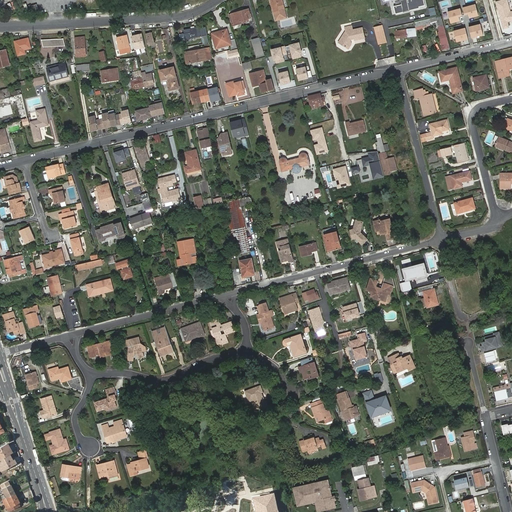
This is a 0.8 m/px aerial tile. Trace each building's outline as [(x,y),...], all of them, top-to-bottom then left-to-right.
[(269,0),(273,13),(284,10),(280,0),(269,0)] [(403,0),(400,1),(401,5),(395,7),(397,14),(425,8),(423,0),(403,0)] [(507,0),(500,0),(495,2),(503,30),(510,28),(508,22),(511,20),(511,11),(511,12),(507,0)] [(477,15),(474,4),(462,7),(464,14),(467,14),(468,17),(477,15)] [(458,8),(447,11),(450,22),(457,21),(456,18),(460,17),(458,8)] [(248,9),(231,14),(229,15),(232,25),(248,20),(246,15),(250,14),(248,9)] [(449,47),(440,17),(437,18),(438,24),(437,25),(438,30),(437,30),(442,50),(450,48),(449,47)] [(415,23),(416,26),(417,26),(418,30),(423,28),(423,31),(428,29),(427,27),(430,26),(429,21),(424,23),(423,21),(415,23)] [(482,34),(479,24),(467,26),(470,37),(482,34)] [(209,35),(207,25),(184,29),(186,39),(209,35)] [(382,25),(374,27),(379,44),(386,42),(382,25)] [(339,43),(346,48),(350,41),(350,40),(355,39),(355,41),(365,39),(362,28),(352,30),(351,26),(345,27),(346,32),(339,43)] [(467,38),(464,28),(453,31),(455,41),(467,38)] [(232,49),(238,48),(235,39),(230,40),(229,35),(227,29),(212,33),(217,48),(231,45),(232,49)] [(141,33),(131,35),(134,49),(144,47),(141,33)] [(151,34),(146,35),(148,46),(154,45),(151,34)] [(117,38),(120,50),(121,54),(131,52),(127,35),(117,38)] [(41,39),(43,47),(64,46),(63,38),(41,39)] [(77,54),(77,57),(86,56),(84,38),(76,38),(76,42),(77,54)] [(14,42),(18,56),(25,54),(24,50),(30,48),(28,39),(14,42)] [(261,43),(259,39),(252,41),(257,57),(264,55),(261,43)] [(298,44),(289,46),(293,60),(300,58),(299,54),(301,54),(298,44)] [(280,48),(271,50),(274,61),(276,61),(277,64),(284,62),(280,48)] [(184,52),(186,63),(206,60),(204,49),(184,52)] [(0,67),(10,65),(6,50),(0,51),(0,67)] [(511,58),(495,63),(498,78),(508,76),(507,70),(511,68),(511,58)] [(47,69),(50,81),(56,79),(56,80),(63,78),(69,76),(66,64),(47,69)] [(101,68),(103,82),(119,80),(117,66),(101,68)] [(169,90),(179,88),(174,67),(160,71),(162,80),(167,79),(167,81),(169,90)] [(306,68),(296,70),(298,81),(308,78),(306,68)] [(453,94),(462,92),(456,69),(438,74),(441,83),(449,81),(453,94)] [(255,73),(250,74),(254,86),(258,85),(257,84),(260,83),(260,85),(261,86),(262,85),(264,91),(273,88),(271,80),(267,80),(265,70),(261,71),(261,73),(255,74),(255,73)] [(142,78),(140,71),(133,73),(135,80),(142,78)] [(288,72),(278,74),(281,85),(290,83),(288,72)] [(142,78),(144,86),(154,84),(151,74),(145,75),(145,74),(141,75),(143,78),(142,78)] [(473,79),(476,92),(488,89),(486,76),(473,79)] [(44,77),(33,79),(35,87),(46,85),(44,77)] [(134,89),(144,86),(142,78),(135,80),(130,81),(130,80),(126,80),(129,88),(131,87),(133,87),(134,89)] [(234,81),(226,84),(228,92),(236,90),(237,92),(238,97),(245,95),(243,90),(241,81),(234,83),(234,81)] [(0,90),(0,98),(5,97),(10,96),(8,89),(0,90)] [(191,93),(193,102),(197,101),(197,103),(211,100),(208,89),(191,93)] [(420,98),(425,116),(436,113),(431,95),(429,95),(428,92),(426,93),(426,90),(422,91),(422,89),(413,91),(415,99),(420,98)] [(319,94),(308,97),(310,105),(322,103),(320,98),(320,95),(319,94)] [(152,116),(166,113),(163,102),(149,106),(152,116)] [(138,121),(152,117),(149,107),(136,110),(138,121)] [(37,119),(29,121),(34,142),(42,140),(39,128),(48,126),(44,108),(35,110),(37,119)] [(132,121),(129,109),(121,111),(121,113),(116,115),(115,113),(109,114),(109,112),(103,113),(103,118),(90,121),(92,132),(132,121)] [(230,121),(234,138),(249,134),(245,117),(230,121)] [(355,124),(355,122),(351,123),(350,122),(346,123),(349,135),(367,131),(364,120),(358,122),(358,123),(355,124)] [(430,125),(432,133),(425,135),(427,141),(434,139),(433,137),(442,135),(441,132),(449,130),(447,121),(430,125)] [(323,127),(310,130),(316,155),(329,152),(323,127)] [(198,131),(202,148),(207,147),(206,144),(205,140),(210,139),(207,128),(203,128),(203,130),(198,131)] [(229,136),(218,138),(221,152),(232,150),(229,136)] [(496,145),(495,147),(511,153),(511,142),(499,137),(496,143),(495,143),(495,144),(496,145)] [(382,140),(376,142),(378,151),(379,153),(385,151),(382,140)] [(0,144),(0,152),(6,150),(5,149),(10,147),(8,142),(0,144)] [(140,158),(142,166),(146,165),(145,162),(149,161),(144,144),(135,147),(139,159),(140,158)] [(454,147),(458,162),(468,160),(464,144),(454,147)] [(128,147),(113,152),(116,162),(127,159),(126,156),(130,155),(128,147)] [(441,150),(443,158),(453,155),(451,148),(441,150)] [(186,153),(189,166),(185,167),(187,172),(201,169),(196,150),(186,153)] [(378,151),(369,152),(370,157),(363,159),(365,165),(370,163),(375,178),(384,175),(378,151)] [(302,167),(310,165),(308,157),(306,154),(305,154),(303,153),(301,154),(300,155),(299,157),(299,158),(287,161),(287,160),(285,158),(283,158),(281,159),(279,161),(279,163),(281,173),(291,170),(292,172),(293,173),(296,174),(297,174),(300,174),(301,172),(302,169),(302,167)] [(380,153),(385,175),(390,174),(389,171),(397,170),(394,160),(392,161),(391,158),(385,159),(384,153),(380,153)] [(51,168),(51,166),(46,167),(48,179),(57,177),(57,176),(66,174),(63,164),(59,165),(59,164),(53,166),(54,167),(51,168)] [(346,166),(333,169),(337,188),(351,185),(346,166)] [(131,173),(127,174),(124,174),(127,188),(140,185),(136,171),(131,173)] [(446,178),(449,191),(463,188),(462,183),(472,181),(470,172),(446,178)] [(511,173),(500,173),(500,188),(510,188),(510,183),(511,182),(511,173)] [(17,184),(15,177),(12,175),(4,178),(6,187),(8,187),(9,194),(21,192),(19,184),(18,184),(17,184)] [(161,193),(164,203),(181,199),(179,189),(169,191),(167,186),(173,185),(173,183),(177,183),(175,175),(158,179),(160,188),(158,189),(159,193),(161,193)] [(189,185),(192,195),(198,193),(195,183),(189,185)] [(102,190),(98,191),(102,202),(99,203),(100,208),(108,206),(109,210),(116,208),(109,184),(101,186),(102,190)] [(52,194),(53,198),(54,197),(56,204),(66,202),(62,187),(49,190),(50,195),(52,194)] [(23,208),(22,204),(22,201),(25,201),(24,197),(9,200),(11,207),(9,207),(11,212),(12,212),(14,219),(25,216),(23,208)] [(211,197),(203,199),(205,207),(213,205),(211,197)] [(253,204),(251,197),(239,200),(240,201),(241,206),(253,204)] [(455,204),(458,214),(476,209),(473,199),(455,204)] [(144,202),(146,209),(153,207),(151,200),(144,202)] [(225,204),(235,254),(250,251),(241,206),(240,201),(225,204)] [(63,220),(64,225),(65,229),(76,227),(73,212),(71,212),(62,214),(59,215),(61,221),(62,220),(63,220)] [(149,212),(130,219),(134,229),(153,223),(149,212)] [(373,221),(376,231),(380,230),(381,234),(387,233),(388,239),(394,238),(389,219),(384,220),(384,218),(380,219),(379,217),(378,218),(379,220),(373,221)] [(350,231),(352,240),(356,239),(363,244),(368,239),(361,233),(363,226),(364,222),(357,221),(354,230),(350,231)] [(102,229),(96,231),(99,240),(102,241),(105,240),(106,238),(117,234),(119,238),(121,239),(124,238),(125,235),(121,222),(114,225),(110,226),(110,225),(105,226),(105,228),(102,229)] [(31,233),(32,233),(30,226),(19,231),(25,244),(35,240),(33,234),(32,234),(31,233)] [(324,230),(329,250),(339,248),(338,240),(339,240),(336,227),(324,230)] [(70,236),(74,253),(83,250),(79,234),(70,236)] [(191,254),(196,253),(193,239),(179,242),(182,259),(177,260),(178,266),(198,262),(197,256),(192,257),(191,254)] [(287,239),(279,241),(282,251),(280,251),(279,251),(281,262),(289,260),(289,262),(293,261),(287,239)] [(316,243),(300,247),(303,256),(313,254),(312,251),(318,250),(316,243)] [(43,255),(46,266),(65,261),(61,249),(56,250),(56,251),(43,255)] [(114,256),(107,257),(109,264),(116,263),(114,256)] [(116,261),(118,269),(122,267),(123,270),(122,270),(124,279),(133,277),(130,268),(129,268),(128,266),(132,264),(130,259),(129,259),(128,257),(116,261)] [(16,263),(15,259),(14,258),(5,260),(9,277),(22,274),(19,262),(16,263)] [(101,259),(99,259),(76,265),(76,267),(78,267),(79,270),(90,267),(102,264),(101,259)] [(240,261),(244,277),(245,277),(246,280),(247,280),(247,278),(251,277),(251,275),(255,275),(252,259),(240,261)] [(428,280),(424,266),(412,269),(412,267),(403,269),(406,280),(416,277),(418,283),(428,280)] [(155,278),(160,295),(165,293),(164,290),(173,287),(170,278),(168,274),(155,278)] [(59,276),(49,278),(53,296),(58,295),(63,294),(59,276)] [(392,287),(394,288),(391,278),(385,276),(381,286),(380,288),(378,287),(376,287),(378,282),(370,279),(366,289),(368,290),(367,292),(371,294),(371,295),(372,296),(379,299),(384,300),(387,293),(389,294),(392,287)] [(87,285),(90,296),(113,290),(110,279),(87,285)] [(337,283),(333,284),(328,285),(331,295),(350,290),(347,279),(336,282),(337,283)] [(434,298),(436,298),(434,289),(433,284),(418,288),(420,295),(424,294),(425,298),(427,305),(428,307),(436,305),(434,298)] [(303,294),(306,301),(309,300),(310,302),(319,299),(318,296),(317,293),(315,293),(314,290),(303,294)] [(296,303),(293,295),(281,299),(286,313),(298,309),(296,303)] [(263,314),(260,315),(258,315),(261,323),(263,323),(266,331),(275,328),(271,317),(270,313),(269,311),(266,304),(260,306),(263,314)] [(27,315),(30,327),(40,325),(39,324),(43,323),(40,315),(37,316),(36,313),(39,312),(38,306),(25,309),(26,315),(27,315)] [(54,308),(57,318),(62,316),(62,317),(64,317),(60,306),(54,308)] [(309,310),(316,332),(324,330),(325,330),(323,323),(325,322),(320,307),(316,308),(309,310)] [(14,330),(20,329),(21,332),(20,333),(21,334),(26,333),(23,322),(18,323),(16,324),(15,319),(16,319),(14,312),(3,315),(5,322),(7,321),(9,326),(8,326),(10,332),(14,330)] [(201,322),(184,327),(187,338),(195,335),(195,337),(201,335),(201,336),(206,335),(201,322)] [(231,322),(222,326),(223,327),(220,328),(219,326),(213,329),(218,341),(221,340),(222,342),(222,344),(228,342),(224,333),(222,334),(221,331),(225,329),(226,333),(234,331),(231,322)] [(187,338),(184,327),(182,328),(180,329),(184,339),(186,338),(186,339),(195,337),(195,335),(187,338)] [(153,333),(161,355),(174,350),(166,329),(161,330),(162,333),(159,334),(158,332),(153,333)] [(502,346),(498,332),(493,333),(494,335),(494,337),(485,339),(486,341),(483,342),(484,345),(482,346),(480,346),(482,352),(502,346)] [(307,353),(301,335),(289,339),(286,340),(285,341),(284,342),(284,343),(285,344),(285,345),(286,346),(287,346),(288,346),(289,346),(293,358),(295,357),(307,353)] [(368,341),(367,336),(359,338),(359,339),(351,341),(353,350),(354,350),(357,360),(369,357),(365,342),(368,341)] [(129,347),(130,352),(129,352),(129,359),(134,360),(134,353),(137,353),(138,358),(144,356),(143,354),(144,354),(143,351),(146,351),(145,345),(141,343),(140,338),(126,341),(128,347),(129,347)] [(108,351),(112,350),(110,341),(88,347),(91,357),(100,355),(101,357),(109,355),(108,351)] [(494,351),(485,353),(487,362),(496,360),(494,351)] [(389,359),(392,366),(395,365),(398,373),(408,369),(409,372),(415,369),(410,357),(403,360),(401,361),(400,359),(398,360),(396,356),(389,359)] [(316,360),(300,366),(302,372),(303,371),(306,378),(309,377),(310,378),(321,375),(316,360)] [(49,369),(52,381),(61,378),(62,382),(73,378),(69,366),(60,368),(59,366),(49,369)] [(25,374),(30,390),(38,388),(37,384),(39,383),(36,371),(25,374)] [(375,374),(376,380),(383,379),(382,372),(375,374)] [(494,392),(511,388),(510,383),(493,387),(494,392)] [(269,408),(267,400),(266,401),(265,399),(264,399),(262,395),(264,394),(263,392),(264,392),(262,384),(249,388),(246,389),(249,401),(253,400),(257,412),(269,408)] [(496,400),(511,396),(511,390),(511,388),(494,392),(496,400)] [(115,389),(107,392),(108,398),(95,402),(97,411),(109,408),(109,409),(117,407),(115,401),(117,400),(116,396),(117,395),(115,389)] [(372,391),(365,394),(369,405),(373,417),(391,410),(387,398),(376,402),(372,391)] [(350,407),(352,407),(350,399),(348,400),(346,392),(337,395),(345,420),(349,419),(351,420),(354,418),(355,417),(359,416),(356,407),(354,408),(352,409),(351,409),(350,407)] [(54,407),(56,406),(53,395),(40,399),(44,410),(39,411),(41,418),(46,417),(56,414),(54,407)] [(312,407),(315,415),(317,414),(319,422),(324,420),(331,418),(329,410),(326,411),(323,404),(322,400),(321,401),(313,403),(315,407),(312,407)] [(108,428),(102,429),(106,442),(111,441),(111,442),(115,441),(115,440),(115,439),(119,438),(126,436),(123,425),(122,426),(121,424),(122,424),(121,420),(113,422),(114,426),(108,428)] [(511,432),(511,423),(508,425),(508,423),(504,424),(505,426),(502,426),(504,434),(511,432)] [(61,448),(62,452),(68,450),(65,440),(62,442),(58,431),(49,434),(53,446),(50,447),(52,455),(56,454),(55,450),(61,448)] [(472,435),(471,431),(464,432),(465,436),(461,437),(465,452),(475,449),(474,443),(474,441),(475,441),(474,434),(472,435)] [(298,442),(301,450),(304,450),(304,451),(306,451),(307,452),(313,450),(317,449),(317,448),(321,446),(319,442),(318,439),(314,440),(313,437),(308,438),(309,439),(306,440),(306,439),(303,439),(303,441),(298,442)] [(437,458),(451,454),(449,446),(447,446),(445,438),(435,440),(438,451),(435,451),(437,458)] [(7,443),(0,446),(0,458),(9,454),(12,452),(7,443)] [(134,462),(131,462),(127,464),(131,474),(137,472),(137,470),(149,466),(146,457),(148,457),(145,449),(138,451),(140,459),(133,460),(134,462)] [(0,458),(0,471),(16,463),(14,459),(12,460),(9,454),(0,458)] [(423,454),(407,458),(410,469),(426,465),(423,454)] [(377,456),(365,459),(367,466),(379,464),(377,456)] [(97,465),(100,477),(109,475),(109,477),(118,474),(114,460),(97,465)] [(352,468),(354,476),(365,473),(364,466),(352,468)] [(70,469),(64,467),(61,477),(69,479),(78,482),(81,471),(71,468),(70,469)] [(473,474),(477,486),(485,484),(482,472),(473,474)] [(466,477),(453,480),(455,490),(469,486),(466,477)] [(359,480),(361,489),(363,498),(373,495),(371,486),(369,478),(366,478),(359,480)] [(422,490),(426,493),(429,504),(438,502),(434,487),(431,487),(425,484),(424,480),(411,483),(414,492),(422,490)] [(304,504),(318,501),(318,500),(321,499),(321,503),(322,506),(324,506),(325,510),(336,507),(335,500),(334,496),(332,496),(330,486),(328,486),(326,481),(297,487),(301,504),(304,503),(304,504)] [(1,489),(6,498),(14,494),(10,484),(1,489)] [(358,489),(361,500),(377,496),(374,486),(371,486),(373,495),(363,498),(361,489),(358,489)] [(275,511),(272,493),(251,498),(253,511),(275,511)] [(14,494),(6,498),(10,506),(6,508),(8,511),(20,506),(14,494)] [(464,501),(466,508),(466,511),(475,511),(474,506),(475,505),(473,498),(464,501)]
